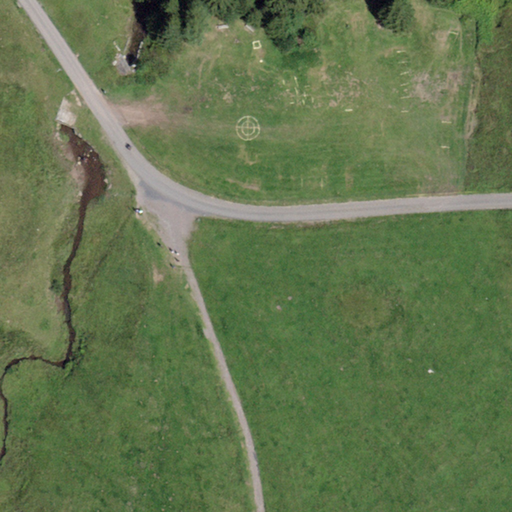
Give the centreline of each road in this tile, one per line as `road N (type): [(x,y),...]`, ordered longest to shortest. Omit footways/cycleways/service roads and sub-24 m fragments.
road 1 (track): [(168,192),(250,215),(511,202)]
road 2 (track): [(21,0),(125,147),(168,192)]
